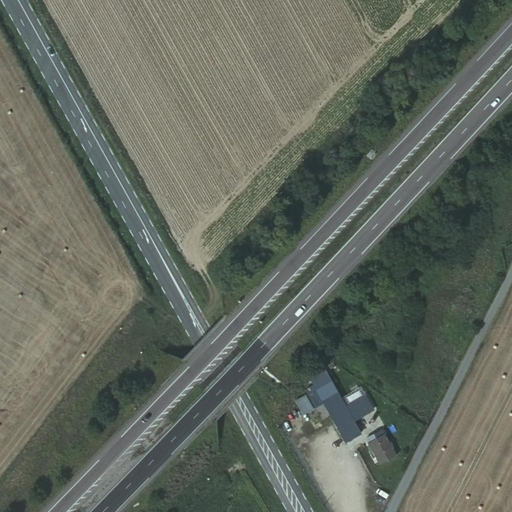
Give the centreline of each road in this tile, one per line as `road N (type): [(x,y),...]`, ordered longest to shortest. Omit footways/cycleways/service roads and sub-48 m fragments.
road 1 (motorway): [(511,30),(57,511)]
road 2 (motorway): [(103,511),(511,77)]
road 3 (secondary): [(12,0),(301,511)]
road 4 (unclassified): [(511,267),(387,511)]
